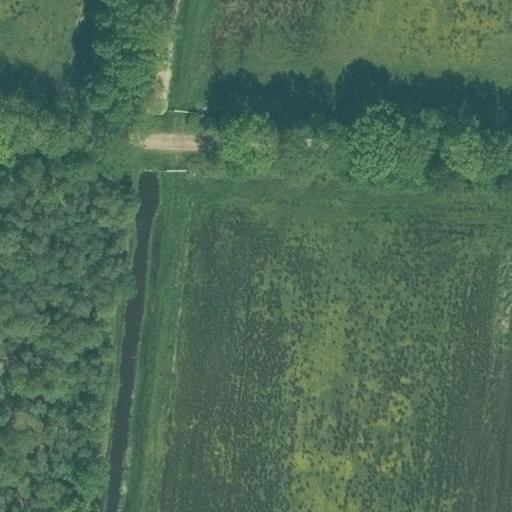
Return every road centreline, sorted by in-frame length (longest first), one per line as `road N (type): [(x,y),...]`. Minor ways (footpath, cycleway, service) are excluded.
road 1 (track): [(126,139),(511,153)]
road 2 (track): [(126,139),(0,133)]
